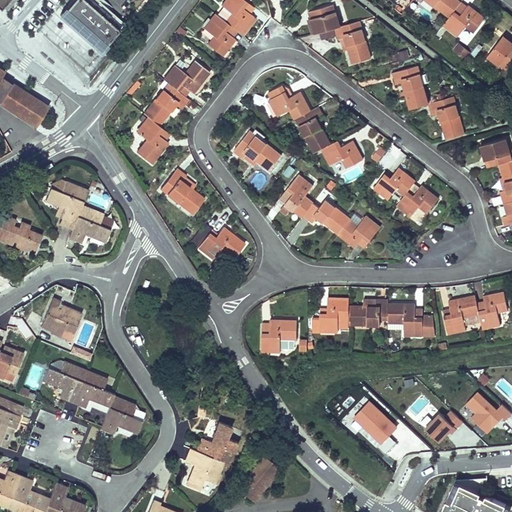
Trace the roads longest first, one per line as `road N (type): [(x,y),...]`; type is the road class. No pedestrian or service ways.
road 1 (residential): [(491,266),(472,200),(457,179),(304,61),(280,55),(252,65),(205,123),(201,144),(264,230),(283,276)]
road 2 (residential): [(212,317),(305,453),(378,511)]
road 3 (residential): [(123,494),(161,446),(166,422),(111,326),(119,283)]
road 4 (residential): [(491,266),(434,277),(283,276)]
road 5 (tertiary): [(82,120),(179,0)]
road 6 (unclassified): [(511,461),(418,476),(401,511)]
road 7 (residential): [(119,283),(56,274),(0,307)]
